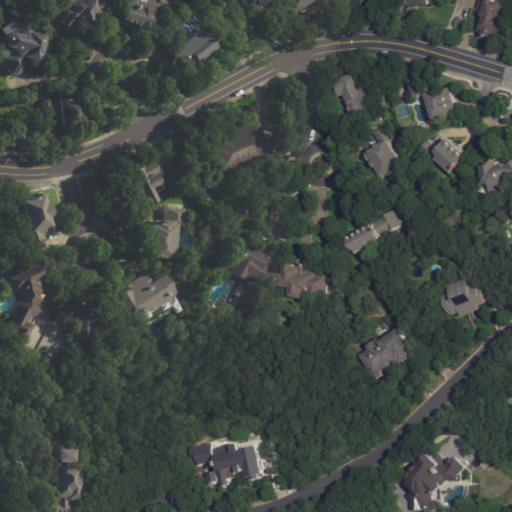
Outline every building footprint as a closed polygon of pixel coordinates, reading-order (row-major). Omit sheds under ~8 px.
[(62,22),(56,9),(69,4),(67,0),(99,0),(105,15),(103,16),(104,19),(91,24),(90,21),(69,29),(69,27),(66,28),(64,22),(62,22)] [(151,0),(161,3),(161,0),(176,0),(173,14),(157,9),(151,33),(117,24),(119,15),(125,17),(126,12),(124,12),(127,0),(151,0)] [(261,8),(252,11),(248,0),(281,0),(282,1),(261,8)] [(306,12),(296,15),(291,0),(319,0),(322,7),(306,12)] [(374,7),(369,7),(369,8),(354,8),(353,0),(376,0),(376,7),(374,7)] [(506,4),(505,9),(511,11),(511,14),(509,22),(511,23),(511,38),(502,34),(500,41),(492,38),(492,39),(488,38),(489,38),(477,34),(483,16),(477,14),(481,0),(499,0),(499,2),(506,4)] [(44,45),(40,58),(39,58),(37,64),(27,60),(24,62),(28,69),(14,77),(14,76),(11,77),(1,59),(7,56),(4,51),(7,50),(4,44),(5,36),(17,30),(16,27),(25,22),(33,35),(44,38),(43,43),(44,43),(44,45)] [(208,56),(196,66),(191,60),(170,76),(161,64),(172,55),(175,58),(180,54),(176,50),(201,31),(210,43),(211,42),(213,44),(212,44),(216,50),(208,56)] [(376,105),(353,113),(347,94),(342,96),(337,79),(360,71),(366,90),(376,86),(381,104),(376,105)] [(462,107),(463,115),(435,121),(436,122),(430,123),(425,97),(418,99),(417,93),(415,93),(413,82),(415,82),(414,80),(431,77),(434,91),(458,86),(462,107)] [(80,109),(84,125),(62,130),(60,123),(55,124),(50,103),(59,101),(59,103),(61,102),(61,101),(64,101),(64,102),(79,99),(80,109)] [(50,106),(49,109),(45,109),(42,107),(41,104),(43,101),(47,101),(50,102),(50,106)] [(266,138),(272,150),(226,174),(210,143),(256,120),(266,138)] [(51,130),(51,141),(35,141),(35,123),(51,124),(51,130)] [(379,143),(374,132),(389,126),(395,140),(392,142),(396,151),(398,152),(400,157),(401,156),(407,168),(399,171),(399,172),(394,174),(394,173),(389,175),(388,174),(377,178),(372,165),(371,166),(367,157),(372,155),(370,150),(378,146),(378,145),(379,144),(379,143)] [(454,137),(470,155),(463,161),(469,167),(457,178),(438,157),(431,164),(419,151),(431,140),(440,150),(454,137)] [(152,159),(158,171),(155,173),(159,181),(151,186),(157,200),(138,209),(121,174),(152,159)] [(484,164),(489,164),(489,160),(502,160),(502,163),(504,163),(505,162),(510,162),(511,164),(511,195),(484,195),(484,164)] [(43,234),(49,251),(30,257),(12,202),(40,192),(43,201),(45,200),(49,214),(46,215),(49,224),(47,225),(50,232),(43,234)] [(169,207),(184,208),(183,225),(175,225),(172,258),(159,257),(159,258),(155,258),(155,257),(142,256),(143,249),(142,249),(143,229),(145,229),(145,222),(150,222),(151,219),(156,219),(156,218),(160,219),(164,220),(165,206),(169,207)] [(391,213),(401,228),(353,256),(343,239),(391,211),(391,213)] [(254,246),(268,253),(263,263),(268,266),(260,281),(247,275),(242,284),(227,276),(245,241),(254,246)] [(287,296),(289,287),(278,285),(280,272),(284,273),(286,262),(297,264),(297,266),(298,266),(298,264),(302,265),(302,263),(306,263),(305,265),(308,266),(308,271),(316,273),(315,275),(326,277),(322,294),(302,290),(300,299),(287,296)] [(40,285),(39,286),(46,300),(37,305),(41,312),(31,316),(29,323),(35,326),(25,350),(3,339),(17,303),(20,300),(14,289),(12,290),(6,278),(35,263),(41,275),(36,277),(40,285)] [(153,281),(164,273),(177,293),(174,295),(184,309),(179,313),(173,305),(165,311),(163,309),(154,315),(154,316),(139,326),(117,294),(122,290),(121,289),(146,271),(153,281)] [(484,290),(484,293),(486,292),(489,303),(480,306),(482,310),(464,316),(462,312),(456,315),(456,314),(453,315),(446,295),(456,292),(453,285),(473,278),(477,289),(482,287),(484,290)] [(256,301),(254,312),(240,310),(242,298),(256,301)] [(78,351),(77,303),(99,303),(100,356),(78,356),(78,351)] [(409,336),(417,349),(414,351),(416,353),(413,355),(414,357),(396,368),(397,369),(388,374),(384,368),(380,371),(385,378),(377,383),(360,356),(370,350),(368,347),(380,339),(382,342),(404,328),(409,336)] [(263,450),(269,474),(267,475),(268,478),(253,481),(252,480),(214,489),(210,474),(221,471),(219,462),(198,467),(197,466),(194,467),(190,448),(233,438),(235,446),(243,443),(245,450),(261,445),(263,450)] [(48,511),(48,497),(53,497),(53,458),(47,458),(46,450),(48,450),(48,446),(52,446),(52,443),(71,443),(71,461),(79,461),(79,491),(77,491),(77,500),(71,500),(71,511),(48,511)] [(411,510),(438,510),(437,493),(447,481),(461,481),(461,475),(467,468),(454,456),(444,468),(428,454),(408,477),(409,489),(407,491),(411,494),(411,510)]
